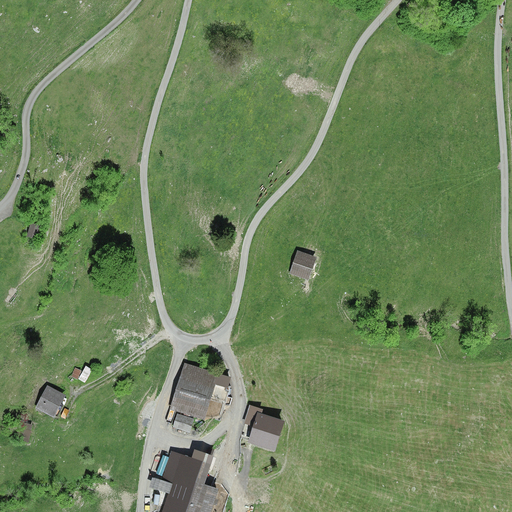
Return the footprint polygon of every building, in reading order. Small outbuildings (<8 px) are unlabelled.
[(320,259),(299,251),(291,271),(312,279),(320,259)] [(88,362),(82,374),(88,377),(93,364),(88,362)] [(217,374),(184,363),(169,409),(202,420),(217,374)] [(75,368),(72,377),(79,379),(82,371),(75,368)] [(67,397),(49,387),(37,409),(55,419),(67,397)] [(243,423),(252,426),(256,413),(258,407),(249,405),(243,423)] [(283,422),(256,413),(252,426),(247,442),(274,450),(283,422)] [(35,418),(17,416),(13,442),(32,444),(35,418)] [(194,421),(177,416),(173,429),(190,434),(194,421)] [(210,466),(170,453),(161,482),(174,486),(165,511),(214,511),(221,490),(204,484),(210,466)]
